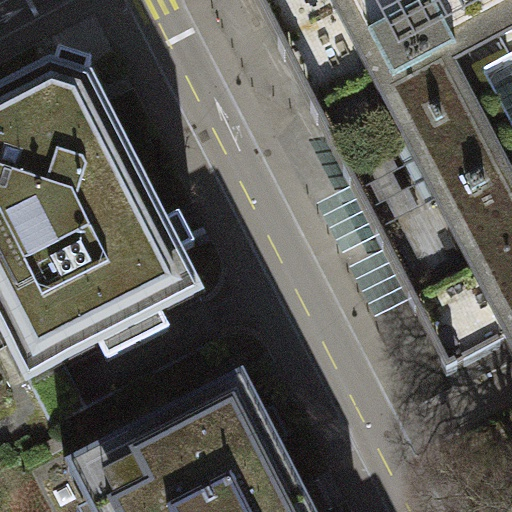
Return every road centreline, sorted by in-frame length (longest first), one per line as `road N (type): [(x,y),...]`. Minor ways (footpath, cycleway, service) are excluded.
road 1 (residential): [(413,511),(150,0)]
road 2 (unknown): [(282,345),(72,449)]
